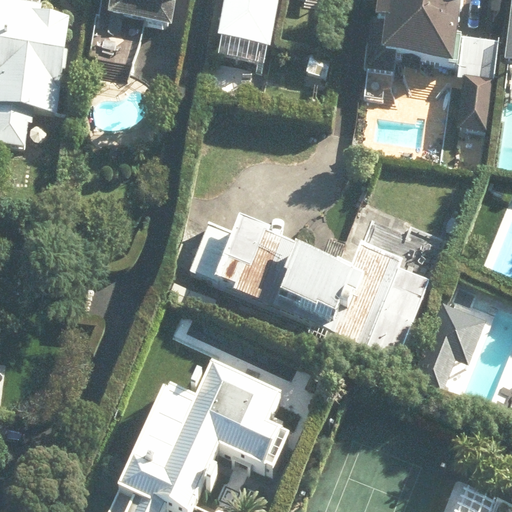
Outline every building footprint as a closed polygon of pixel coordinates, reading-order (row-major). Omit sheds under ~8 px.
[(102,0),(102,1),(114,2),(111,28),(176,35),(180,0),(102,0)] [(226,0),(217,63),(267,70),(269,57),(273,58),(282,0),(226,0)] [(391,0),(392,2),(381,2),(379,30),(388,31),(386,65),(460,69),(461,43),(463,12),(459,11),(459,0),(391,0)] [(33,15),(33,10),(0,7),(0,151),(30,154),(32,130),(35,130),(36,119),(65,121),(72,25),(43,22),(43,16),(33,15)] [(413,229),(414,224),(367,206),(351,247),(331,239),(324,259),(340,265),(337,273),(272,248),(275,238),(243,225),(238,237),(214,228),(211,236),(191,228),(177,266),(192,271),(187,283),(235,301),(233,305),(400,369),(448,243),(413,229)] [(456,405),(487,328),(446,311),(414,388),(456,405)] [(10,360),(0,358),(0,408),(5,410),(10,360)] [(198,407),(169,393),(114,511),(196,511),(223,456),(279,481),(295,446),(271,435),(286,403),(215,370),(198,407)] [(508,511),(460,495),(453,511),(508,511)]
